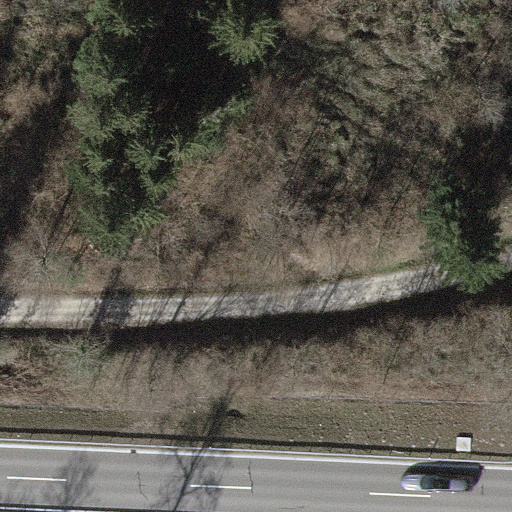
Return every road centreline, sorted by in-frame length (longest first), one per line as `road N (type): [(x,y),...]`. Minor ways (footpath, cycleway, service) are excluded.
road 1 (track): [(511,255),(239,306),(0,311)]
road 2 (trunk): [(511,500),(0,478)]
